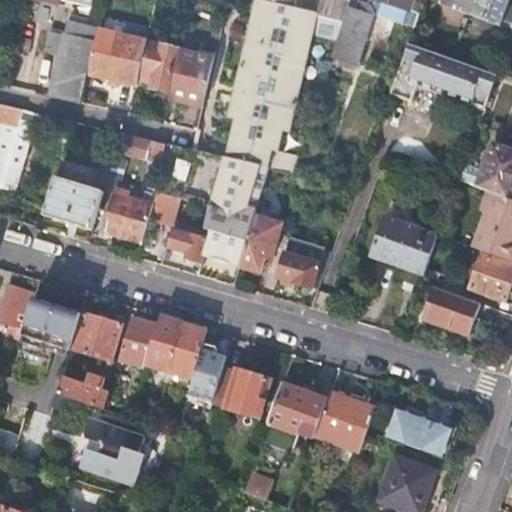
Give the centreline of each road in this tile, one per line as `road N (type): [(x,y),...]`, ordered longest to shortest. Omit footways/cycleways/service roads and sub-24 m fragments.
road 1 (residential): [(0,242),(511,390)]
road 2 (residential): [(468,511),(511,392)]
